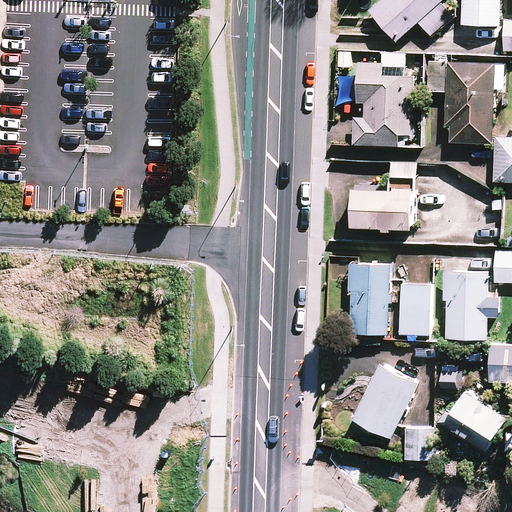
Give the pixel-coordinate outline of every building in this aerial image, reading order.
[(450,0),(388,0),(374,13),(384,24),(398,39),(402,44),(423,25),(446,4),(450,0)] [(467,0),(467,21),(467,27),(506,28),(506,22),(506,0),(467,0)] [(446,4),(423,25),(436,39),(459,18),(446,4)] [(452,65),(433,64),(432,94),(451,94),(452,65)] [(497,146),(500,66),(458,64),(452,64),(451,110),(455,110),(454,120),(450,120),(450,128),(456,128),(455,145),(497,146)] [(417,137),(419,79),(388,77),(388,66),(363,65),(362,105),(370,105),(370,120),(359,120),(358,147),(404,149),(404,137),(417,137)] [(511,139),(500,139),(499,184),(511,184),(511,139)] [(358,190),(357,229),(418,231),(419,179),(394,178),(394,191),(358,190)] [(511,253),(500,253),(499,285),(511,285),(511,253)] [(395,283),(396,266),(364,266),(356,265),(355,293),(358,293),(357,335),(394,336),(395,283)] [(493,342),(496,274),(450,272),(449,302),(452,302),(451,341),(493,342)] [(408,286),(406,286),(404,337),(435,338),(437,287),(408,286)] [(511,348),(495,348),(494,384),(511,385),(511,348)] [(424,384),(385,366),(375,386),(358,422),(398,440),(424,384)] [(491,455),(511,421),(511,420),(470,394),(456,415),(451,412),(443,424),(491,455)] [(439,430),(411,430),(411,462),(438,462),(439,430)]
